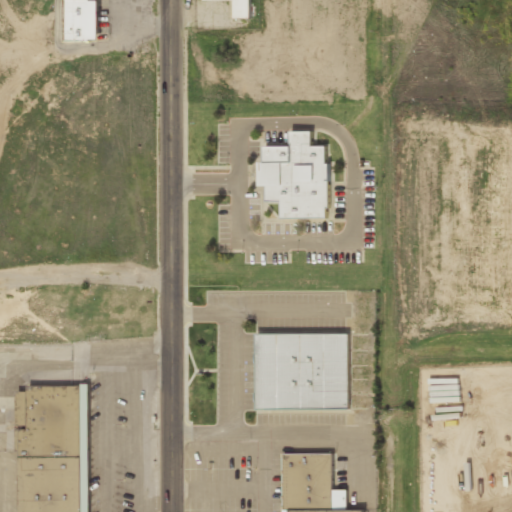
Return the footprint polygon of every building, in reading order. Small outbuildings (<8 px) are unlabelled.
[(99,0),(64,0),(64,41),(99,41),(99,0)] [(251,0),(230,0),(230,18),(251,18),(251,0)] [(330,146),(313,146),(313,132),(291,132),(291,147),(262,147),(262,187),(267,187),(267,203),(280,203),(280,219),(330,219),(330,146)] [(256,409),(349,410),(350,334),(257,333),(256,409)] [(88,511),(90,386),(28,386),(28,392),(19,392),(18,511),(88,511)] [(282,511),(364,511),(364,510),(347,511),(347,490),(334,491),(333,453),(281,454),(282,511)]
